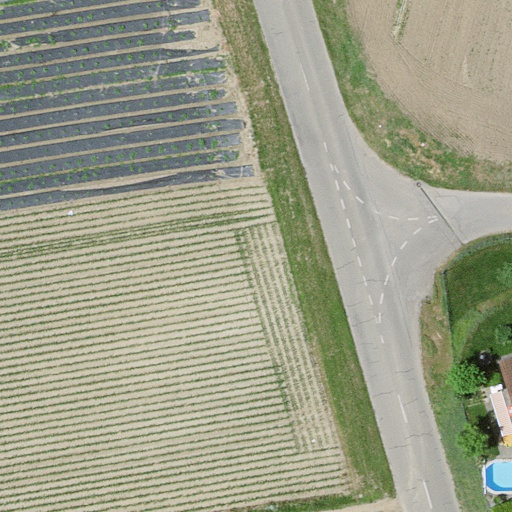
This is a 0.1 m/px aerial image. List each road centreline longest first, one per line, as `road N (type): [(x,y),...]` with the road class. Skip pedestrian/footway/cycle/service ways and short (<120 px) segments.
road 1 (tertiary): [(347,221),(432,511)]
road 2 (tertiary): [(282,0),(347,221)]
road 3 (residential): [(511,213),(347,221)]
